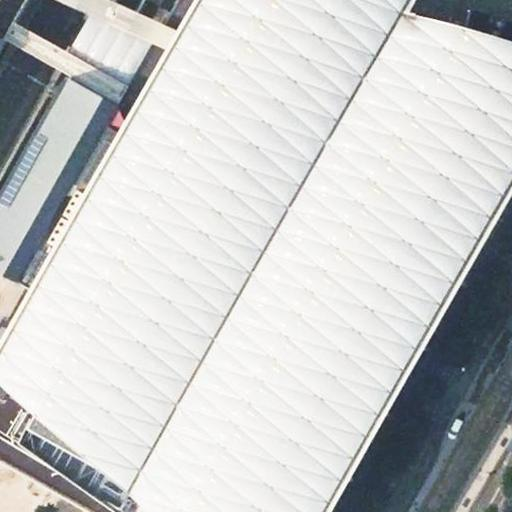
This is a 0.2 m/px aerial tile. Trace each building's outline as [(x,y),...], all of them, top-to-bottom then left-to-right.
[(0,0),(0,64),(17,34),(36,0),(0,0)] [(104,0),(69,63),(79,69),(84,60),(89,63),(118,13),(135,23),(147,0),(104,0)] [(363,49),(389,3),(384,0),(182,0),(162,36),(318,124),(327,108),(361,48),(363,49)] [(511,45),(411,0),(384,0),(389,3),(451,38),(466,37),(481,38),(488,39),(503,45),(511,50),(511,45)] [(390,114),(390,106),(391,99),(393,92),(395,85),(403,71),(407,65),(412,60),(418,55),(424,50),(437,43),(451,38),(389,3),(363,49),(361,48),(327,108),(397,148),(395,143),(393,136),(391,129),(390,122),(390,114)] [(412,169),(406,163),(402,157),(397,148),(327,108),(318,124),(162,36),(130,92),(463,280),(511,193),(511,178),(508,181),(502,184),(495,187),(488,190),(480,191),(473,192),(465,192),(458,192),(450,190),(436,186),(429,182),(423,178),(417,174),(412,169)] [(511,50),(503,45),(488,39),(481,38),(466,37),(451,38),(437,43),(424,50),(418,55),(412,60),(407,65),(403,71),(395,85),(393,92),(391,99),(390,106),(390,114),(390,122),(391,129),(393,136),(395,143),(397,148),(402,157),(406,163),(412,169),(417,174),(423,178),(429,182),(436,186),(450,190),(458,192),(465,192),(473,192),(480,191),(488,190),(495,187),(502,184),(508,181),(511,178),(511,50)] [(0,460),(91,511),(129,511),(131,510),(135,511),(331,511),(463,280),(130,92),(117,85),(110,97),(74,76),(0,207),(0,460)]
